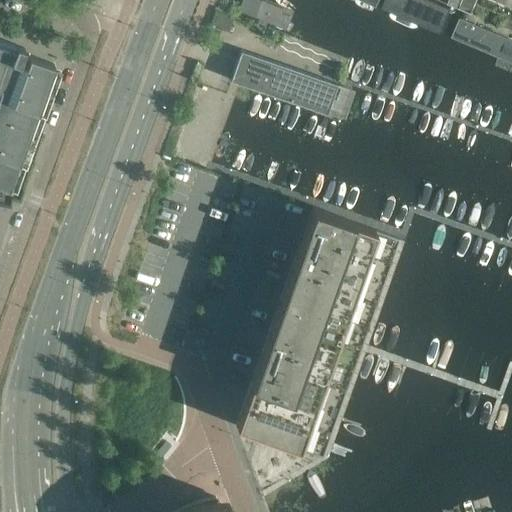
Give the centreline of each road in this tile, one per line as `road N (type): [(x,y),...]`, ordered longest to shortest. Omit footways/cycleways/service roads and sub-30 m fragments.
road 1 (primary): [(70,511),(63,410),(90,258),(186,0)]
road 2 (primary): [(156,0),(68,236),(27,382),(25,447)]
road 3 (residential): [(0,298),(89,41),(79,12),(47,0)]
road 4 (residential): [(221,437),(190,367),(144,350)]
road 5 (unclassified): [(221,437),(127,511)]
